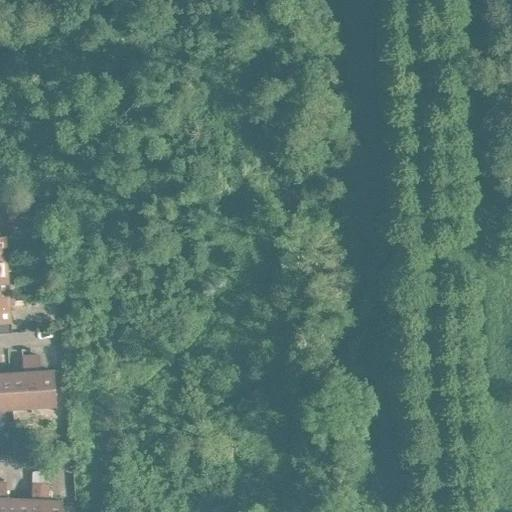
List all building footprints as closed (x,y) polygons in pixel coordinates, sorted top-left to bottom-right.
[(0,280),(8,280),(7,259),(0,259),(0,280)] [(0,301),(10,301),(8,280),(0,280),(0,301)] [(10,301),(0,301),(0,333),(12,333),(10,301)] [(39,355),(31,356),(34,408),(56,407),(54,370),(40,371),(39,355)] [(23,372),(10,373),(13,409),(34,408),(31,356),(22,356),(23,372)] [(0,410),(13,409),(10,373),(0,373),(0,410)] [(15,445),(1,446),(1,455),(15,455),(15,445)] [(41,472),(41,484),(49,484),(50,473),(41,472)] [(0,511),(18,511),(19,499),(6,498),(7,482),(0,482),(0,511)] [(18,511),(39,511),(41,484),(32,483),(31,499),(19,499),(18,511)] [(41,484),(39,511),(61,511),(62,501),(49,500),(49,484),(41,484)]
